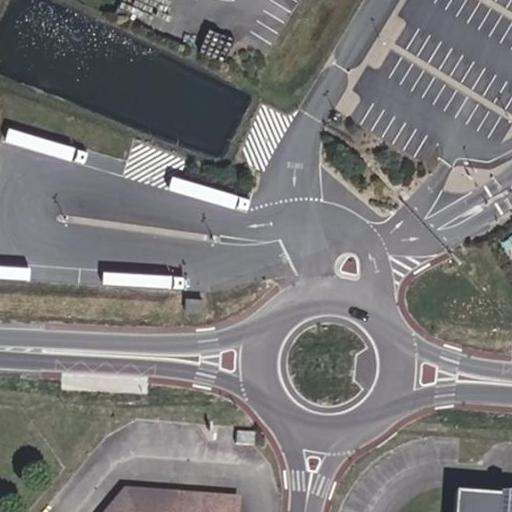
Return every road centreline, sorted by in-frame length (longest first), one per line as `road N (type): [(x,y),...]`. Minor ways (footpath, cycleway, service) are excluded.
road 1 (secondary): [(277,319),(174,341),(0,335)]
road 2 (secondary): [(0,355),(173,364),(269,391)]
road 3 (secondary): [(391,326),(367,301),(344,292),(302,298),(277,319)]
road 4 (secondary): [(511,367),(451,357),(391,326)]
road 5 (secondary): [(385,406),(449,389),(511,391)]
